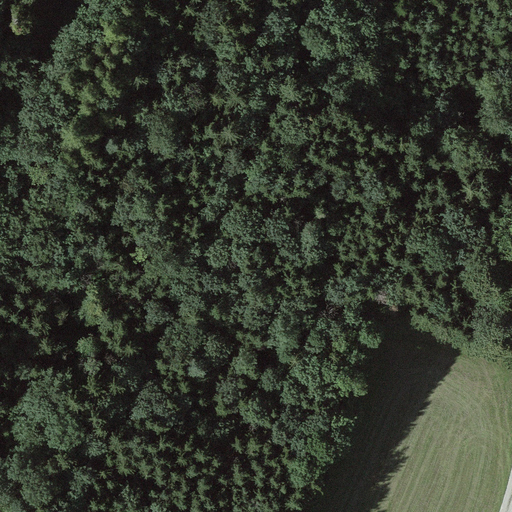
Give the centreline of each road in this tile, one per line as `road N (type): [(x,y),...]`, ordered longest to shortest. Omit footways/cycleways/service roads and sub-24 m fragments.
road 1 (track): [(87,511),(306,0)]
road 2 (track): [(77,0),(0,98)]
